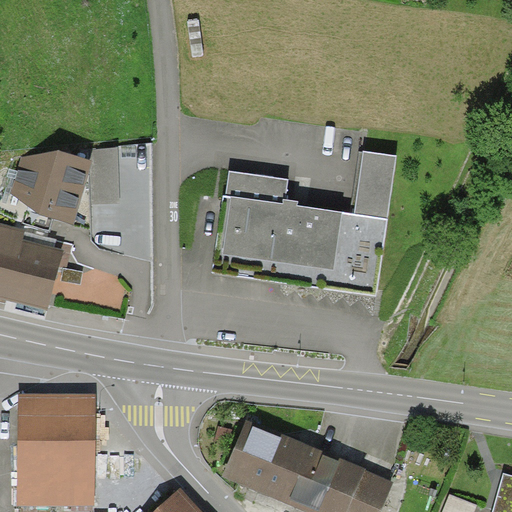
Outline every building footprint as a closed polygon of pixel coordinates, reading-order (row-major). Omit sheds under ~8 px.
[(289,182),(230,174),(227,198),(225,197),(214,273),(288,283),(377,296),(388,220),(397,157),(365,152),(355,217),(297,209),(298,204),(286,203),(289,182)] [(53,220),(74,227),(91,163),(59,153),(25,158),(13,160),(5,187),(0,192),(0,212),(6,215),(24,219),(23,225),(51,231),(52,223),(53,220)] [(60,268),(64,251),(23,241),(26,230),(0,223),(0,300),(48,313),(56,281),(60,268)] [(84,273),(60,268),(56,281),(81,286),(84,273)] [(94,396),(20,395),(19,503),(93,504),(94,396)] [(248,423),(224,479),(300,511),(380,511),(392,484),(342,463),(341,465),(324,457),(325,455),(311,449),(284,438),(283,442),(254,429),(255,426),(248,423)] [(511,511),(511,478),(505,477),(495,511),(511,511)] [(202,511),(181,490),(157,511),(207,511),(202,511)] [(450,498),(444,511),(475,511),(477,508),(450,498)]
